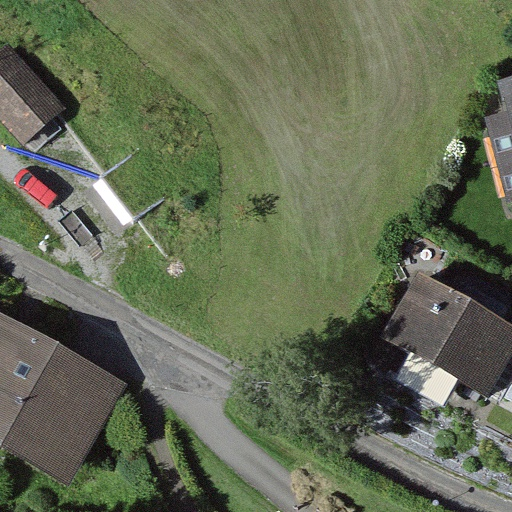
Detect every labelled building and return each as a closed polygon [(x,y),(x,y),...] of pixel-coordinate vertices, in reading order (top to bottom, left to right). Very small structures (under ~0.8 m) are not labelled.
[(59,112),(7,54),(0,59),(0,117),(24,144),(59,112)] [(511,91),(505,94),(511,118),(511,157),(501,160),(511,201),(511,91)] [(184,213),(135,141),(77,180),(126,252),(184,213)] [(457,303),(421,283),(388,342),(489,399),(511,355),(511,333),(500,327),(508,311),(506,303),(475,285),(465,287),(457,303)] [(0,326),(0,429),(11,435),(8,440),(69,474),(116,390),(0,326)]
